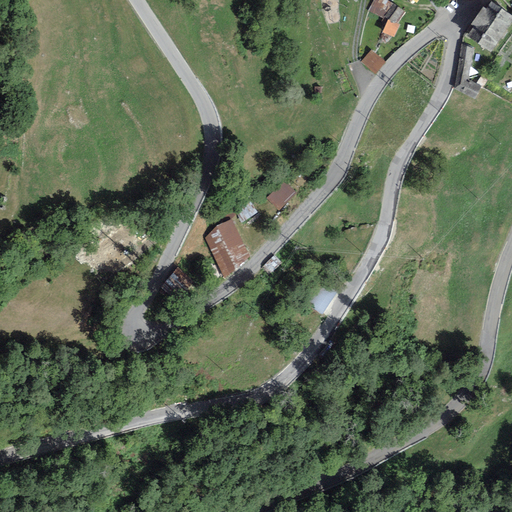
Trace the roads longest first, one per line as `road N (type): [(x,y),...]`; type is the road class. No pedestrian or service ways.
road 1 (tertiary): [(136,0),(201,99),(213,141),(193,205),(133,319),(142,335),(202,306),(257,259),(332,176),(389,67),(450,19)]
road 2 (unclassified): [(450,19),(448,76),(394,174),(377,243),(301,362),(243,399),(0,457)]
road 3 (tertiary): [(511,247),(482,368),(457,404),(340,475),(239,511)]
road 4 (track): [(0,241),(20,199),(21,0)]
